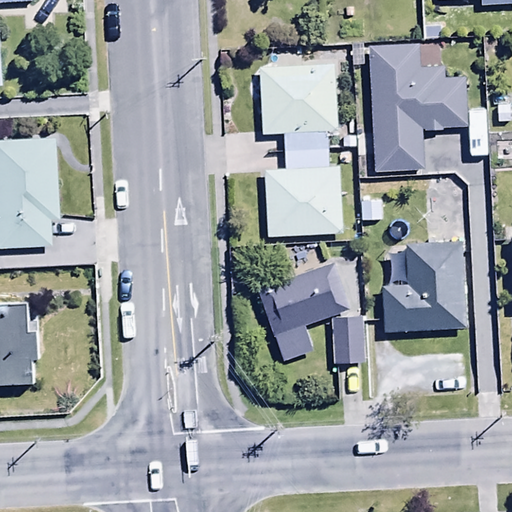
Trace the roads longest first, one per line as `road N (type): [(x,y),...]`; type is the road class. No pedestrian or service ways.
road 1 (tertiary): [(148,0),(171,477)]
road 2 (tertiary): [(171,477),(511,461)]
road 3 (tertiary): [(0,485),(171,477)]
